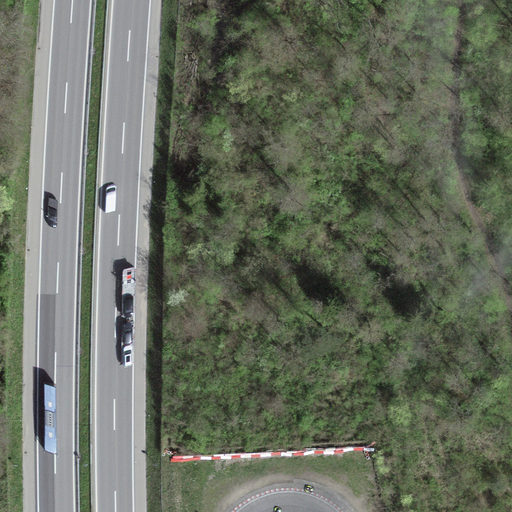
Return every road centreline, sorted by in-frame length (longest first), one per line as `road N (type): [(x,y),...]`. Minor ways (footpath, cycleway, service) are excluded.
road 1 (motorway): [(71,0),(54,511)]
road 2 (motorway): [(114,511),(130,0)]
